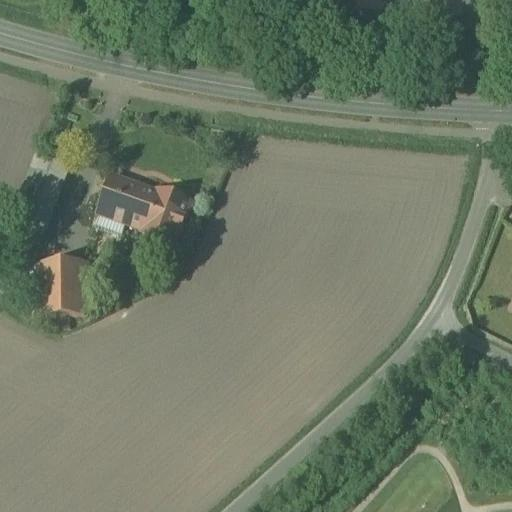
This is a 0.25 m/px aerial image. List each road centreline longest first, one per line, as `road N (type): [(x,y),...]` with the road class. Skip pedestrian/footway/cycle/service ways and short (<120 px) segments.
road 1 (tertiary): [(508,114),(218,85),(0,32)]
road 2 (unclassified): [(234,511),(360,396),(437,308),(461,260),(508,114)]
